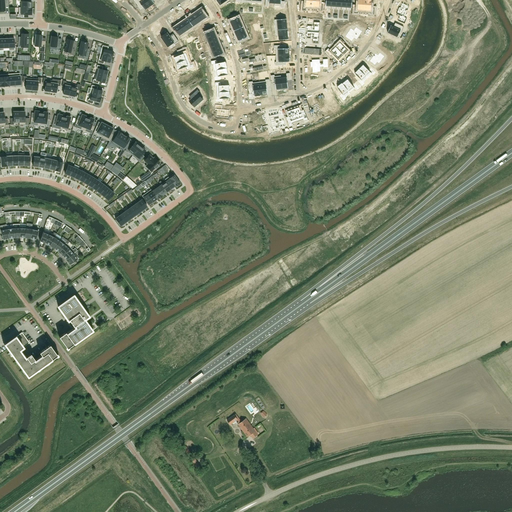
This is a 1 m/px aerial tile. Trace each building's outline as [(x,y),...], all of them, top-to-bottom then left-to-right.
[(17,0),(18,1),(21,1),(21,8),(19,8),(32,9),(32,8),(31,8),(32,2),(24,1),(23,0),(17,0)] [(134,0),(141,10),(143,8),(145,10),(150,6),(145,0),(134,0)] [(275,4),(275,6),(281,6),(281,8),(284,8),(285,2),(281,1),(281,0),(275,0),(275,4)] [(303,3),(302,10),(306,11),(306,8),(313,9),(313,0),(306,0),(306,3),(303,3)] [(313,0),(313,9),(319,9),(319,10),(322,11),(323,4),(320,4),(320,0),(313,0)] [(355,7),(354,13),(358,13),(358,12),(364,12),(365,0),(358,0),(358,7),(355,7)] [(365,0),(364,12),(371,13),(371,14),(374,14),(375,8),(371,8),(371,0),(365,0)] [(399,7),(396,14),(400,16),(398,21),(405,24),(407,18),(404,17),(406,10),(407,11),(409,6),(402,3),(400,8),(399,7)] [(18,14),(18,17),(24,17),(24,14),(32,15),(32,9),(19,8),(19,14),(18,14)] [(201,9),(197,12),(202,20),(207,17),(201,9)] [(197,12),(192,15),(198,23),(202,20),(197,12)] [(192,15),(188,19),(193,26),(198,23),(192,15)] [(239,17),(230,21),(232,26),(241,22),(239,17)] [(188,19),(184,22),(189,29),(193,26),(188,19)] [(184,22),(179,25),(185,33),(189,29),(184,22)] [(241,22),(232,26),(234,31),(243,27),(241,22)] [(306,27),(306,30),(307,30),(307,32),(319,33),(320,23),(314,22),(314,26),(308,26),(307,27),(306,27)] [(391,26),(388,32),(399,38),(404,27),(397,24),(395,28),(391,26)] [(179,25),(175,28),(180,36),(185,33),(179,25)] [(243,27),(234,31),(237,36),(245,32),(243,27)] [(351,28),(345,37),(352,42),(354,38),(357,40),(362,31),(356,27),(354,30),(351,28)] [(214,30),(205,33),(207,38),(216,35),(214,30)] [(245,32),(237,36),(239,41),(248,37),(245,32)] [(306,34),(306,37),(307,37),(307,39),(313,39),(313,43),(319,43),(319,33),(307,32),(307,34),(306,34)] [(167,33),(161,37),(168,47),(174,43),(174,44),(178,41),(174,35),(170,37),(167,33)] [(18,36),(18,47),(28,48),(29,35),(21,34),(21,36),(18,36)] [(34,38),(34,42),(35,42),(34,46),(40,47),(39,52),(44,53),(46,41),(42,41),(42,35),(36,35),(35,38),(34,38)] [(52,36),(50,48),(59,50),(60,44),(57,43),(58,37),(57,37),(57,36),(53,35),(53,36),(52,36)] [(216,35),(207,38),(209,43),(218,39),(216,35)] [(341,38),(334,45),(336,47),(343,55),(345,53),(346,53),(348,51),(347,50),(348,50),(343,45),(345,43),(341,38)] [(66,47),(65,52),(70,53),(70,54),(75,55),(77,46),(73,45),(74,41),(68,39),(66,44),(67,45),(66,47)] [(218,39),(209,43),(211,48),(220,44),(218,39)] [(382,40),(378,46),(387,53),(391,47),(393,49),(395,46),(389,41),(387,44),(382,40)] [(81,42),(78,54),(85,56),(84,59),(87,60),(89,51),(86,50),(88,43),(81,42)] [(220,44),(211,48),(213,52),(221,49),(220,44)] [(102,45),(100,54),(112,57),(113,51),(107,50),(108,47),(102,45)] [(281,45),(274,46),(275,49),(276,49),(276,56),(289,55),(289,48),(286,48),(281,49),(281,45)] [(328,48),(325,51),(332,58),(335,55),(338,59),(343,55),(336,47),(334,45),(335,47),(331,51),(328,48)] [(181,54),(174,57),(176,64),(188,59),(186,53),(187,52),(186,49),(180,51),(181,54)] [(221,49),(213,52),(215,57),(223,54),(221,49)] [(375,53),(369,61),(375,65),(377,62),(379,64),(385,56),(380,53),(378,55),(375,53)] [(100,54),(98,63),(104,64),(104,61),(110,63),(112,57),(100,54)] [(276,62),(275,62),(275,66),(282,65),(281,62),(286,62),(290,62),(290,61),(290,55),(289,55),(276,56),(276,62)] [(176,65),(178,70),(179,70),(186,67),(187,70),(193,68),(194,67),(193,64),(191,65),(188,59),(176,64),(176,65)] [(312,62),(310,62),(310,67),(312,67),(312,73),(316,72),(316,73),(318,73),(318,72),(320,72),(320,67),(323,67),(328,67),(328,59),(323,59),(323,63),(320,63),(320,59),(312,60),(312,62)] [(217,60),(211,61),(212,65),(213,64),(214,71),(227,68),(228,68),(227,62),(226,62),(226,61),(218,63),(217,60)] [(363,64),(359,69),(368,78),(372,74),(373,75),(376,72),(371,68),(369,70),(363,64)] [(97,68),(96,74),(106,77),(108,71),(102,70),(103,67),(97,65),(96,68),(97,68)] [(216,77),(214,77),(215,81),(221,79),(221,76),(228,75),(227,68),(214,71),(216,77)] [(359,69),(354,73),(360,79),(358,81),(362,86),(365,83),(364,82),(368,78),(359,69)] [(183,78),(179,79),(181,82),(180,83),(182,86),(184,90),(191,87),(188,81),(192,80),(189,71),(181,74),(183,78)] [(281,77),(282,89),(288,88),(287,80),(291,80),(290,73),(286,74),(287,76),(281,77)] [(93,80),(92,83),(98,84),(99,81),(105,83),(106,77),(96,74),(94,80),(93,80)] [(274,75),(271,76),(272,82),(275,82),(276,90),(279,89),(279,90),(282,90),(282,89),(281,77),(281,76),(275,76),(274,75)] [(24,76),(23,82),(26,83),(25,90),(31,90),(32,78),(27,78),(27,77),(24,76)] [(32,78),(31,90),(37,91),(38,84),(41,84),(41,78),(38,77),(38,79),(32,78)] [(43,78),(43,84),(45,84),(44,91),(50,92),(52,80),(47,80),(47,78),(43,78)] [(52,80),(50,92),(56,93),(57,86),(60,86),(61,80),(52,79),(52,80)] [(266,81),(259,82),(261,95),(268,94),(267,86),(270,86),(269,79),(266,80),(266,81)] [(345,81),(342,83),(350,93),(351,93),(350,92),(355,89),(357,91),(359,89),(355,83),(353,85),(348,79),(347,80),(347,79),(344,81),(345,81)] [(63,81),(62,87),(65,87),(63,94),(69,95),(71,86),(71,84),(66,83),(66,81),(63,81)] [(221,82),(215,82),(215,86),(216,86),(217,92),(230,92),(230,89),(231,89),(231,86),(230,86),(230,85),(222,85),(221,82)] [(253,82),(249,82),(250,88),(253,88),(254,96),(255,96),(261,96),(261,95),(259,82),(253,83),(253,82)] [(338,87),(337,87),(342,94),(339,96),(343,101),(346,99),(345,98),(350,93),(342,83),(337,86),(338,87)] [(69,95),(69,96),(75,98),(76,91),(79,91),(80,86),(77,85),(77,87),(71,86),(69,95)] [(92,88),(91,94),(92,94),(101,97),(102,91),(97,90),(97,87),(92,85),(91,88),(92,88)] [(195,96),(189,101),(195,107),(203,100),(198,94),(200,92),(198,89),(193,93),(195,96)] [(217,99),(216,99),(216,102),(222,102),(222,99),(227,99),(230,98),(230,97),(231,97),(230,92),(217,92),(217,99)] [(329,93),(322,97),(328,107),(331,105),(332,107),(339,103),(334,96),(331,98),(329,93)] [(88,99),(87,102),(93,104),(93,101),(99,103),(101,97),(92,94),(90,100),(88,99)] [(312,109),(308,111),(311,117),(321,112),(315,100),(309,103),(312,109)] [(215,104),(214,111),(217,112),(217,117),(228,118),(229,110),(222,109),(222,105),(215,104)] [(299,107),(293,109),(298,121),(303,119),(304,121),(308,120),(304,110),(301,111),(299,107)] [(289,116),(286,117),(289,126),(292,125),(292,123),(298,121),(293,109),(292,110),(292,109),(288,110),(288,111),(287,111),(289,116)] [(10,118),(10,125),(14,125),(14,122),(19,122),(19,125),(19,111),(13,112),(13,118),(10,118)] [(19,111),(19,125),(28,125),(28,118),(25,118),(25,111),(19,111)] [(39,111),(35,111),(34,117),(31,117),(30,125),(40,126),(41,113),(39,112),(39,111)] [(4,112),(0,112),(0,125),(8,125),(8,119),(5,119),(4,112)] [(41,113),(40,126),(40,125),(46,125),(46,127),(49,127),(50,119),(47,119),(48,112),(44,112),(44,113),(41,113)] [(62,115),(58,114),(56,120),(53,120),(52,127),(61,130),(64,117),(61,116),(62,115)] [(279,114),(269,116),(272,129),(281,127),(286,126),(284,120),(280,121),(279,114)] [(78,127),(83,129),(88,118),(85,117),(86,116),(82,115),(80,121),(77,120),(74,127),(77,128),(78,127)] [(66,131),(70,132),(72,124),(69,124),(71,117),(67,116),(67,117),(64,117),(61,130),(61,128),(67,130),(66,131)] [(94,119),(91,118),(90,119),(88,118),(83,129),(83,130),(92,134),(95,126),(92,125),(94,119)] [(101,137),(107,125),(106,125),(107,124),(103,122),(102,123),(101,122),(99,127),(97,126),(93,133),(101,137)] [(107,125),(101,137),(109,141),(112,136),(113,136),(113,135),(111,133),(113,128),(112,128),(113,127),(109,125),(108,126),(107,125)] [(111,144),(116,147),(124,136),(121,134),(122,133),(119,131),(115,138),(112,136),(109,141),(107,145),(109,146),(111,144)] [(126,137),(124,136),(116,147),(121,151),(118,156),(120,158),(125,151),(128,146),(126,145),(130,139),(127,137),(126,137)] [(125,151),(127,152),(128,152),(132,156),(141,145),(137,142),(137,143),(135,142),(132,146),(129,144),(128,146),(125,151)] [(142,154),(145,150),(144,149),(144,148),(141,145),(132,156),(137,160),(139,162),(144,156),(142,154)] [(150,155),(144,161),(148,164),(146,166),(151,171),(155,168),(158,166),(158,165),(159,163),(154,158),(153,159),(150,155)] [(52,158),(49,169),(55,170),(57,160),(52,158)] [(57,160),(55,170),(60,172),(63,162),(57,160)] [(70,175),(73,167),(68,165),(65,173),(70,175)] [(113,166),(110,171),(117,175),(120,171),(113,166)] [(73,167),(70,175),(74,178),(78,169),(73,167)] [(78,169),(74,178),(79,180),(83,172),(78,169)] [(79,180),(83,182),(88,174),(83,172),(79,180)] [(148,172),(140,178),(143,181),(151,175),(148,172)] [(88,174),(83,182),(88,185),(92,177),(88,174)] [(174,175),(169,178),(170,179),(175,186),(175,187),(180,183),(174,175)] [(92,177),(88,185),(92,188),(97,180),(93,177),(92,177)] [(170,179),(165,182),(171,189),(175,186),(170,179)] [(102,183),(97,180),(92,188),(96,191),(102,183)] [(171,189),(165,182),(161,185),(166,192),(171,189)] [(102,183),(96,191),(100,194),(106,187),(102,183)] [(166,192),(161,185),(157,188),(162,195),(166,192)] [(106,187),(100,194),(104,197),(110,190),(106,187)] [(162,195),(157,188),(152,191),(157,199),(162,195)] [(104,197),(108,200),(114,194),(110,190),(104,197)] [(152,191),(148,195),(153,202),(157,199),(152,191)] [(148,195),(143,198),(148,205),(153,202),(148,195)] [(137,203),(143,210),(147,207),(142,200),(137,203)] [(143,210),(137,203),(133,206),(138,213),(143,210)] [(133,206),(129,209),(134,216),(138,213),(133,206)] [(124,212),(129,219),(134,216),(129,209),(124,212)] [(120,215),(125,223),(129,219),(124,212),(120,215)] [(120,226),(125,223),(120,215),(115,219),(120,226)] [(3,240),(9,238),(7,228),(2,229),(2,226),(0,225),(0,229),(0,230),(2,236),(1,236),(2,239),(3,239),(3,240)] [(38,229),(32,228),(30,238),(36,240),(38,229)] [(40,241),(45,243),(49,233),(43,231),(40,241)] [(49,233),(45,243),(50,246),(55,237),(57,234),(54,232),(53,234),(50,232),(49,233)] [(50,246),(54,249),(60,240),(55,237),(50,246)] [(60,240),(54,249),(58,252),(65,244),(60,240)] [(65,244),(58,252),(62,256),(71,247),(66,243),(65,244)] [(71,247),(62,256),(66,260),(74,253),(77,251),(75,248),(73,250),(71,247)] [(74,253),(66,260),(69,264),(70,264),(70,265),(73,263),(73,262),(78,258),(74,253)] [(82,301),(86,299),(81,290),(77,292),(82,301)] [(75,329),(65,336),(64,334),(66,332),(65,332),(59,337),(66,347),(67,346),(68,347),(73,344),(74,344),(73,342),(75,341),(76,342),(80,339),(80,340),(80,339),(79,338),(81,336),(82,338),(82,337),(92,330),(84,319),(89,316),(73,295),(58,306),(68,320),(67,321),(72,328),(74,327),(75,329)] [(36,361),(35,360),(30,363),(26,357),(25,358),(19,350),(29,343),(22,332),(5,344),(11,353),(12,352),(14,353),(12,355),(13,355),(17,361),(17,362),(19,361),(20,362),(18,363),(19,364),(19,363),(24,370),(23,370),(24,370),(25,369),(26,371),(25,372),(28,376),(37,370),(38,370),(37,368),(38,367),(39,369),(39,368),(46,363),(46,364),(46,363),(45,362),(47,361),(48,362),(57,355),(50,345),(39,352),(40,353),(42,351),(44,355),(36,361)] [(31,354),(26,357),(30,363),(35,360),(31,354)] [(247,437),(250,435),(253,438),(258,435),(246,419),(242,422),(238,417),(237,418),(234,415),(227,420),(230,425),(236,420),(239,424),(238,425),(247,437)]
